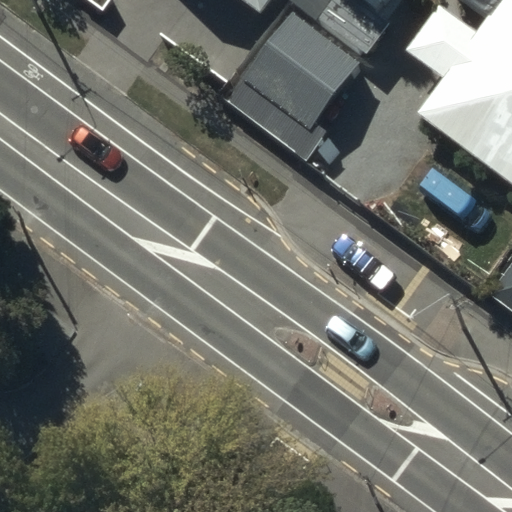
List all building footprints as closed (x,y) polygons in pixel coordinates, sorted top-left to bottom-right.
[(235,0),(264,22),(280,0),(235,0)] [(347,0),(325,29),(366,60),(391,27),(379,19),(393,0),(347,0)] [(511,193),(511,0),(502,0),(477,37),(438,9),(404,58),(442,85),(414,123),(511,193)] [(312,137),(361,69),(292,19),(243,87),(312,137)] [(511,319),(511,263),(486,300),(511,319)]
